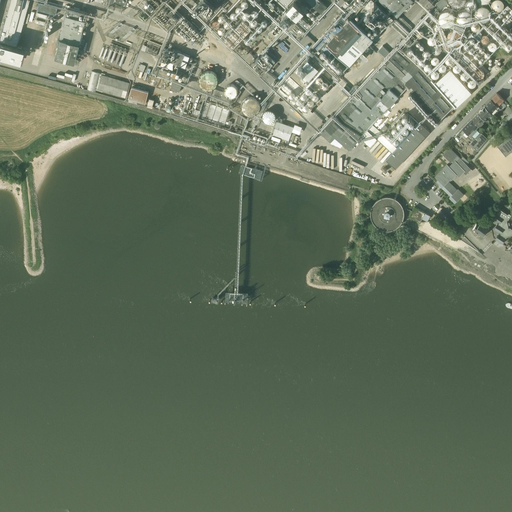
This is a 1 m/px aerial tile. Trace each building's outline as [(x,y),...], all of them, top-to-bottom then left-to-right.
[(29,0),(10,0),(0,37),(0,41),(17,46),(29,0)] [(216,7),(208,0),(201,0),(198,4),(209,15),(216,7)] [(327,6),(319,0),(307,0),(307,1),(321,13),(327,6)] [(394,16),(376,0),(367,0),(365,3),(383,20),(387,16),(391,20),(394,16)] [(411,0),(382,0),(398,14),(411,0)] [(445,0),(440,0),(436,3),(440,9),(448,3),(445,0)] [(57,7),(39,2),(37,10),(55,15),(57,7)] [(151,2),(145,9),(152,16),(154,13),(155,14),(157,11),(156,11),(158,9),(151,2)] [(181,17),(167,4),(156,17),(169,29),(181,17)] [(85,14),(67,9),(65,15),(59,39),(77,44),(83,20),(85,14)] [(303,21),(296,13),(292,17),(299,24),(303,21)] [(374,38),(351,17),(344,26),(334,36),(334,37),(328,43),(325,40),(317,48),(320,51),(323,47),(330,53),(333,50),(349,65),(374,38)] [(239,23),(238,24),(238,25),(237,26),(236,26),(236,27),(235,27),(235,28),(234,30),(233,30),(232,30),(232,31),(232,32),(231,33),(230,33),(229,33),(229,34),(229,35),(228,36),(227,36),(226,36),(226,37),(226,38),(225,38),(226,39),(226,40),(227,40),(228,40),(229,41),(229,42),(229,43),(230,43),(231,43),(232,44),(232,45),(232,46),(233,46),(234,46),(235,46),(235,45),(236,45),(236,44),(237,43),(237,42),(238,42),(239,42),(239,41),(239,40),(240,40),(241,39),(242,39),(242,38),(242,37),(243,36),(244,36),(245,35),(245,34),(246,33),(247,33),(247,32),(248,32),(248,31),(249,29),(250,29),(251,29),(251,28),(251,27),(251,26),(250,25),(249,25),(248,25),(248,24),(248,23),(247,23),(247,22),(246,22),(245,22),(245,21),(245,20),(244,20),(243,19),(243,20),(242,20),(241,21),(241,22),(240,23),(239,23)] [(337,20),(328,30),(334,36),(344,26),(337,20)] [(330,34),(325,40),(328,43),(334,37),(330,34)] [(412,41),(406,36),(401,42),(406,47),(412,41)] [(77,44),(59,39),(54,56),(68,60),(73,61),(77,44)] [(160,46),(149,41),(145,51),(151,54),(153,46),(159,48),(160,46)] [(450,69),(435,83),(424,71),(397,45),(397,46),(372,72),(323,125),(328,130),(335,137),(349,149),(349,150),(350,149),(380,116),(371,108),(400,78),(408,87),(431,113),(438,121),(455,104),(456,106),(472,93),(471,93),(450,69)] [(159,48),(153,46),(151,54),(156,56),(159,48)] [(173,50),(165,47),(159,63),(167,66),(173,50)] [(190,56),(173,49),(173,50),(167,66),(172,68),(174,63),(186,67),(190,56)] [(137,75),(142,77),(146,64),(141,63),(139,69),(137,75)] [(218,88),(221,72),(203,69),(201,85),(218,88)] [(99,72),(92,70),(87,88),(95,90),(99,72)] [(68,75),(67,80),(74,82),(76,75),(65,72),(65,74),(68,75)] [(130,82),(101,74),(97,88),(126,96),(130,82)] [(408,87),(400,78),(371,108),(380,116),(404,91),(408,87)] [(182,85),(173,82),(171,87),(180,91),(182,85)] [(147,87),(133,83),(129,97),(130,98),(129,100),(137,103),(138,100),(146,102),(149,91),(146,90),(147,87)] [(503,99),(497,93),(491,99),(499,107),(503,103),(502,101),(503,99)] [(499,107),(491,99),(485,105),(491,112),(495,109),(496,110),(499,107)] [(491,112),(485,105),(478,113),(485,119),(487,116),(489,117),(492,114),(490,113),(491,112)] [(263,116),(264,119),(266,120),(268,122),(270,122),(273,121),(275,120),(276,117),(276,115),(275,112),(274,111),(272,109),(269,109),(267,110),(265,111),(263,114),(263,116)] [(478,113),(472,119),(478,126),(480,124),(481,125),(484,121),(483,121),(485,119),(478,113)] [(472,119),(463,128),(462,128),(463,128),(456,135),(456,136),(459,139),(463,135),(465,137),(466,136),(472,141),(472,142),(474,140),(478,144),(485,136),(476,128),(478,126),(472,119)] [(294,127),(278,121),(273,134),(289,140),(294,127)] [(420,122),(386,159),(387,159),(396,167),(430,131),(420,122)] [(302,127),(295,124),(293,131),(300,133),(302,127)] [(328,130),(323,125),(318,130),(323,135),(328,130)] [(335,137),(328,130),(323,135),(330,142),(335,137)] [(511,134),(497,146),(506,156),(511,152),(511,153),(511,134)] [(478,144),(474,140),(472,142),(472,141),(469,144),(472,146),(477,151),(488,139),(485,136),(478,144)] [(465,144),(458,151),(462,156),(470,148),(466,144),(465,144)] [(447,164),(435,176),(438,180),(437,182),(451,196),(450,197),(455,202),(457,201),(464,194),(458,188),(457,189),(448,181),(451,178),(452,179),(457,174),(459,176),(464,172),(466,174),(471,168),(467,164),(469,162),(463,157),(461,159),(450,148),(443,154),(451,162),(452,160),(454,162),(449,166),(447,164)] [(391,197),(386,197),(381,198),(377,201),(373,204),(371,209),(371,214),(372,219),(374,223),(378,227),(382,229),(387,230),(392,229),(396,227),(400,224),(403,220),(404,215),(404,210),(402,205),(399,201),(395,198),(391,197)] [(426,212),(415,206),(412,210),(412,211),(410,215),(420,222),(426,212)] [(508,214),(500,209),(498,211),(497,212),(493,218),(490,216),(489,218),(497,224),(494,228),(501,233),(500,234),(499,233),(498,235),(497,235),(497,236),(496,238),(502,242),(507,236),(511,236),(511,235),(511,228),(510,227),(508,220),(511,216),(511,215),(511,214),(510,214),(509,214),(508,214)] [(481,222),(476,223),(473,228),(483,236),(489,227),(481,222)]
